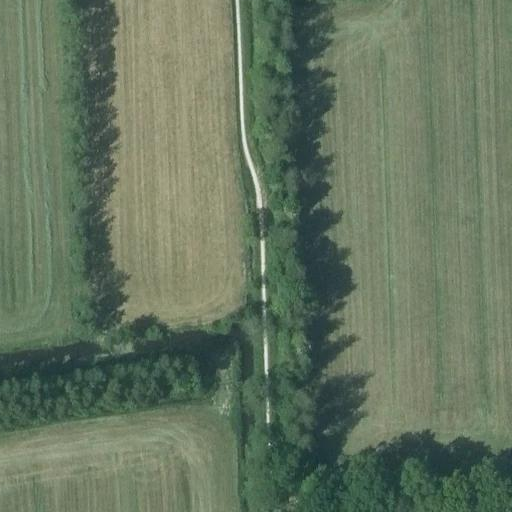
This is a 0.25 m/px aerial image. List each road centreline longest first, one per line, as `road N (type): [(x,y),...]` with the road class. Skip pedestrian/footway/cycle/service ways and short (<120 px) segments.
road 1 (track): [(0,384),(233,355),(241,511)]
road 2 (track): [(237,414),(0,451)]
